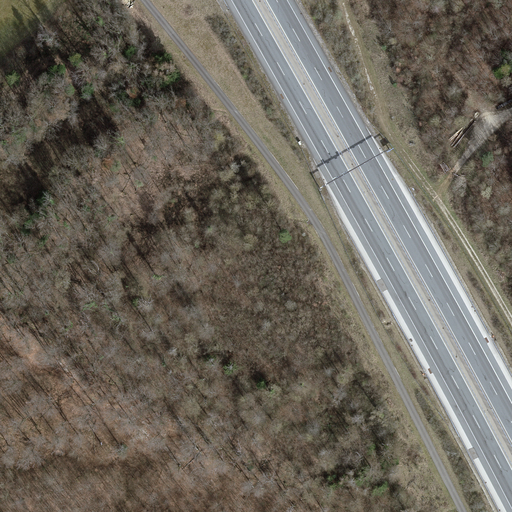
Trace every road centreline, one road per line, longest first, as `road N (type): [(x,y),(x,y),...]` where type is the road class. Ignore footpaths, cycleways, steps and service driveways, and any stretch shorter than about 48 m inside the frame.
road 1 (track): [(144,0),(295,189),(355,295),(457,511)]
road 2 (motorway): [(242,0),(511,490)]
road 3 (motorway): [(511,423),(276,0)]
road 4 (track): [(511,319),(434,197),(511,109)]
